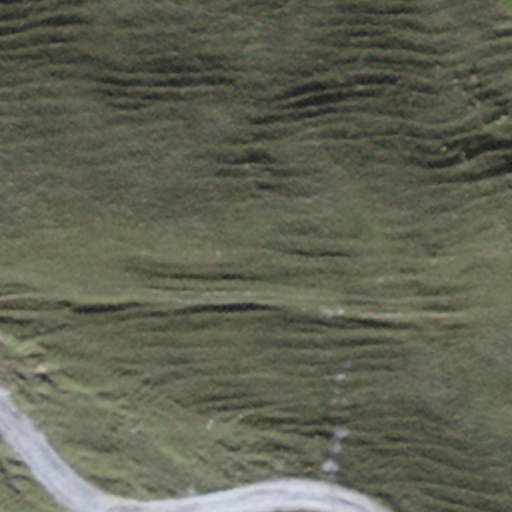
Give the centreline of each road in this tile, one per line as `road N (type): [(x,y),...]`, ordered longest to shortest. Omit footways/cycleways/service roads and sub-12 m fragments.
road 1 (track): [(164,511),(309,493),(364,511)]
road 2 (track): [(0,407),(61,481),(112,511)]
